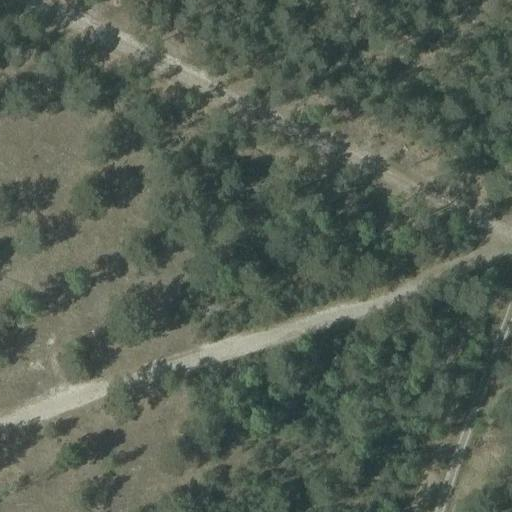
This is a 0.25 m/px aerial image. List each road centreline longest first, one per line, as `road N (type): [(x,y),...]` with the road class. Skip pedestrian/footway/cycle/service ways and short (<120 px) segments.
road 1 (track): [(0,416),(511,249)]
road 2 (track): [(511,234),(30,0)]
road 3 (track): [(435,511),(511,295)]
